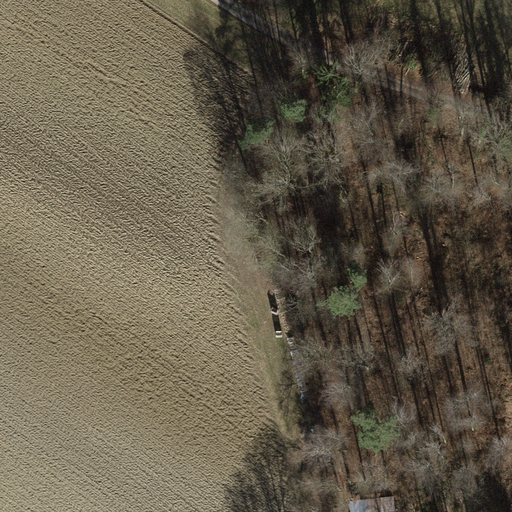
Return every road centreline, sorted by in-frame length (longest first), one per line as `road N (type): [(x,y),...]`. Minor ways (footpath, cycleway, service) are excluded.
road 1 (track): [(511,121),(343,66)]
road 2 (track): [(221,0),(343,66)]
